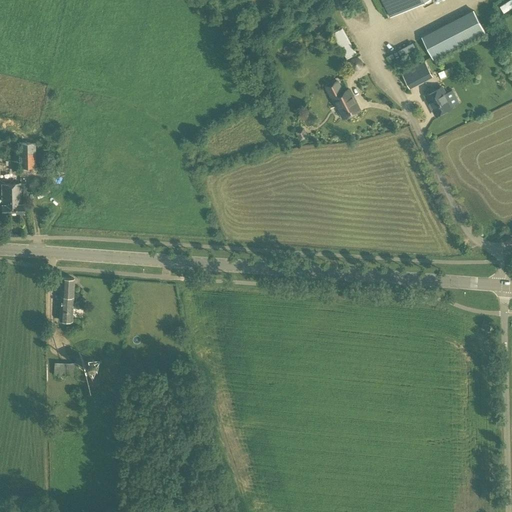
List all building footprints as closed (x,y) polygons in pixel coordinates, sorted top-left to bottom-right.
[(382,0),(390,16),(420,0),(382,0)] [(433,57),(485,31),(474,10),(422,37),(433,57)] [(347,59),(357,54),(342,28),(332,34),(347,59)] [(414,42),(399,48),(402,56),(417,49),(414,42)] [(425,61),(417,65),(425,80),(433,76),(425,61)] [(446,76),(454,72),(452,66),(443,70),(446,76)] [(343,91),(337,80),(326,85),(336,105),(337,104),(343,116),(359,109),(349,88),(343,91)] [(436,115),(452,106),(441,86),(425,94),(436,115)] [(303,126),(295,131),(300,140),(308,136),(303,126)] [(18,168),(36,167),(35,142),(18,143),(18,168)] [(21,203),(20,183),(2,184),(2,204),(2,213),(23,212),(23,203),(21,203)] [(73,296),(73,278),(61,278),(61,295),(60,320),(72,321),(73,296)] [(90,371),(91,371),(92,371),(93,370),(94,370),(95,369),(95,368),(96,367),(96,366),(96,364),(96,363),(96,362),(95,361),(95,360),(94,359),(93,359),(92,358),(91,358),(90,358),(89,358),(87,358),(86,359),(85,359),(85,360),(84,361),(83,362),(83,363),(83,364),(83,365),(83,366),(83,367),(84,368),(85,369),(85,370),(86,371),(87,371),(89,371),(90,371)] [(74,375),(74,363),(54,362),(54,374),(74,375)]
